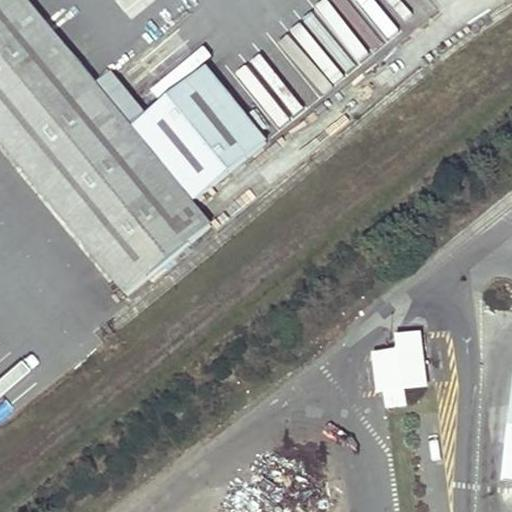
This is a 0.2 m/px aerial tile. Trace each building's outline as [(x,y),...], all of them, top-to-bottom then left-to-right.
[(132,132),(22,0),(0,0),(0,142),(125,295),(209,227),(190,204),(264,143),(206,72),(132,132)] [(111,0),(127,20),(153,0),(111,0)] [(394,263),(397,267),(401,271),(419,255),(412,247),(394,263)] [(511,383),(503,490),(511,490),(511,383)] [(401,389),(382,391),(384,407),(403,404),(401,389)]
